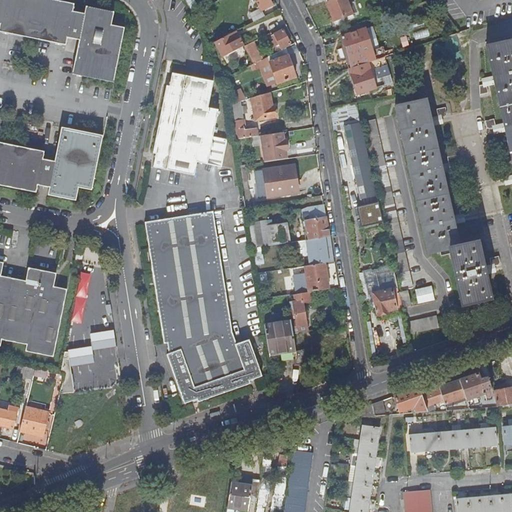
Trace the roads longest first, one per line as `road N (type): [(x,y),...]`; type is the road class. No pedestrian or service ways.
road 1 (residential): [(367,387),(310,45),(287,0)]
road 2 (unclassified): [(116,230),(112,188),(145,32),(130,0)]
road 3 (unknown): [(114,210),(213,199),(224,208),(243,327)]
road 4 (unclassified): [(116,230),(156,455)]
road 5 (secondary): [(156,455),(367,387)]
road 6 (residential): [(511,287),(476,129)]
road 7 (secondary): [(367,387),(511,335)]
